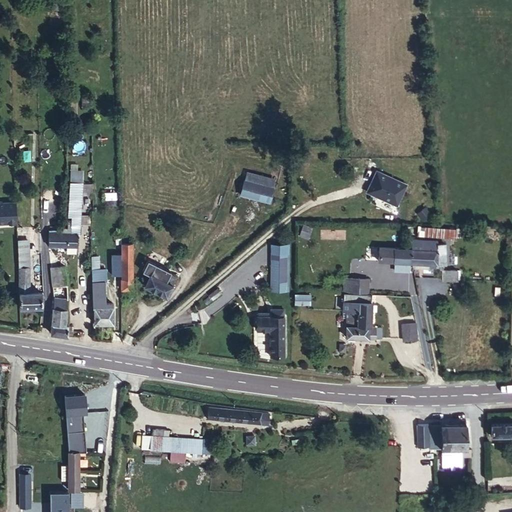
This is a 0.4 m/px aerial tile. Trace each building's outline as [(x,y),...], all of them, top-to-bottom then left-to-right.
[(377,172),(370,187),(384,194),(387,201),(397,206),(407,186),(377,172)] [(276,181),(248,173),(246,181),(274,188),(276,181)] [(241,193),(270,201),(274,188),(246,181),(245,180),(244,180),(241,193)] [(68,228),(61,228),(61,230),(49,230),(49,246),(77,246),(77,236),(79,236),(79,235),(80,235),(83,182),(70,181),(68,216),(72,216),(71,220),(68,220),(68,228)] [(370,187),(367,192),(387,201),(384,194),(370,187)] [(90,197),(83,196),(82,214),(89,214),(90,197)] [(0,224),(16,224),(16,202),(0,202),(0,224)] [(465,229),(424,226),(423,235),(456,237),(456,236),(464,236),(465,229)] [(411,238),(411,244),(411,248),(411,262),(446,264),(445,243),(437,243),(437,240),(411,238)] [(18,241),(19,266),(29,266),(28,240),(18,241)] [(122,260),(123,278),(121,278),(121,297),(133,298),(132,259),(133,259),(133,243),(121,243),(121,260),(122,260)] [(411,244),(405,244),(405,248),(393,247),(379,247),(378,261),(411,262),(411,248),(411,244)] [(287,252),(272,252),(272,289),(287,289),(287,252)] [(99,256),(92,256),(93,307),(94,307),(94,323),(113,323),(113,307),(112,303),(106,303),(105,281),(96,282),(96,270),(99,269),(99,256)] [(151,274),(165,281),(169,274),(170,271),(148,260),(143,270),(151,274)] [(19,266),(18,266),(18,276),(29,276),(29,266),(19,266)] [(67,276),(64,266),(51,267),(54,297),(66,298),(69,298),(68,276),(67,276)] [(457,270),(442,270),(442,280),(457,280),(457,270)] [(145,285),(167,296),(173,284),(176,278),(169,274),(165,281),(151,274),(145,285)] [(29,276),(18,276),(18,282),(19,307),(42,306),(42,292),(30,292),(29,276)] [(368,278),(350,277),(349,291),(367,292),(368,278)] [(343,292),(343,310),(346,310),(357,311),(357,325),(368,326),(370,326),(371,294),(343,292)] [(308,294),(294,294),(294,303),(308,303),(308,294)] [(51,333),(69,335),(69,324),(66,324),(66,298),(54,297),(53,308),(51,333)] [(357,311),(346,310),(346,318),(346,325),(346,337),(381,337),(380,327),(375,327),(368,327),(368,329),(357,328),(357,325),(357,311)] [(284,315),(257,315),(257,329),(270,329),(284,329),(284,315)] [(402,324),(403,338),(403,340),(416,338),(415,323),(402,324)] [(270,329),(269,355),(283,355),(284,329),(270,329)] [(269,413),(209,406),(208,418),(268,424),(269,413)] [(511,422),(491,423),(490,435),(511,435),(511,422)] [(466,448),(465,423),(441,424),(441,425),(428,425),(428,424),(417,424),(417,447),(441,446),(441,449),(461,448),(462,456),(470,456),(471,456),(470,447),(466,448)] [(149,449),(151,435),(142,434),(141,448),(149,449)] [(202,438),(151,435),(149,449),(201,453),(202,438)] [(78,452),(69,452),(69,489),(79,489),(78,452)] [(20,475),(20,506),(30,506),(29,474),(20,475)]
